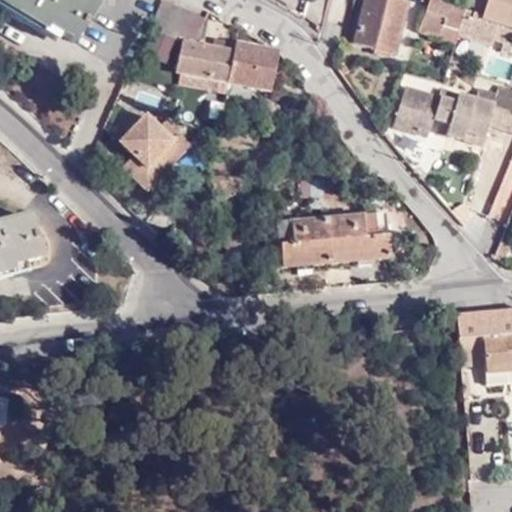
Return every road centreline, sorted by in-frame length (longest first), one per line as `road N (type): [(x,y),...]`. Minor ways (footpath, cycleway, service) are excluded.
road 1 (residential): [(492,296),(284,33),(222,0)]
road 2 (residential): [(175,323),(492,296)]
road 3 (residential): [(0,129),(154,273),(175,323)]
road 4 (residential): [(0,345),(175,323)]
